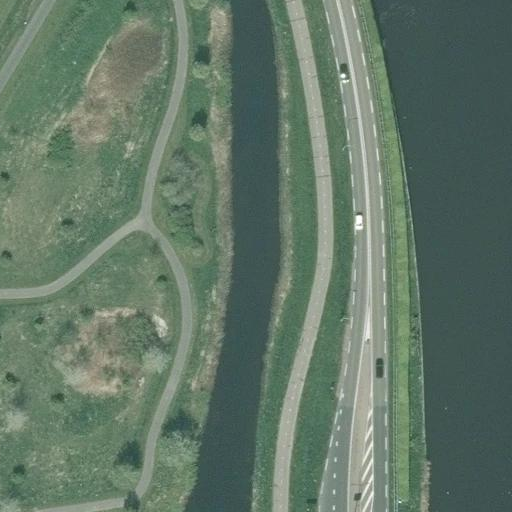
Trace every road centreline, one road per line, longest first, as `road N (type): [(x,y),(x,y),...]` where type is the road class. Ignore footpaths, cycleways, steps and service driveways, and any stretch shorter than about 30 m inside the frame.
road 1 (primary): [(369,268),(359,115),(338,0)]
road 2 (primary): [(369,268),(335,511)]
road 3 (primary): [(377,511),(377,311),(369,268)]
